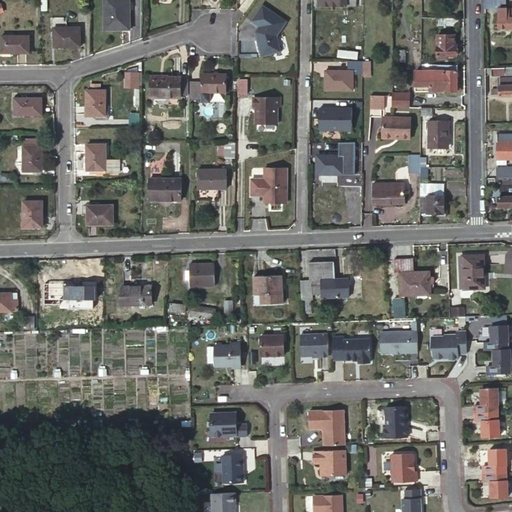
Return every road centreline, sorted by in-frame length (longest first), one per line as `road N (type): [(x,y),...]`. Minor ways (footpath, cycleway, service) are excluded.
road 1 (residential): [(274,391),(439,386),(452,397),(456,511)]
road 2 (residential): [(300,239),(305,0)]
road 3 (residential): [(300,239),(65,248)]
road 4 (residential): [(476,233),(473,0)]
road 5 (residential): [(476,233),(300,239)]
road 6 (residential): [(63,73),(65,248)]
road 7 (residential): [(63,73),(189,31),(221,31)]
road 8 (residential): [(274,391),(279,511)]
